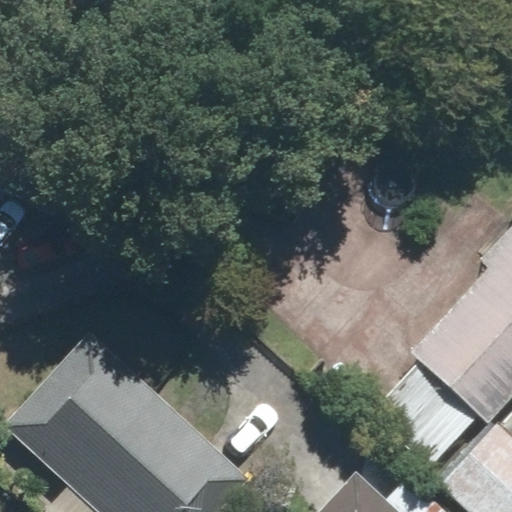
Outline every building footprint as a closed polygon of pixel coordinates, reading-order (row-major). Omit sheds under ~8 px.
[(511,0),(495,0),(483,16),(511,38),(511,0)] [(411,350),(489,420),(511,395),(511,215),(478,253),(489,263),(411,350)] [(92,336),(10,421),(105,511),(208,511),(241,478),(92,336)] [(489,421),(435,478),(470,511),(511,511),(511,431),(495,415),(489,421)] [(402,511),(358,472),(322,511),(402,511)]
